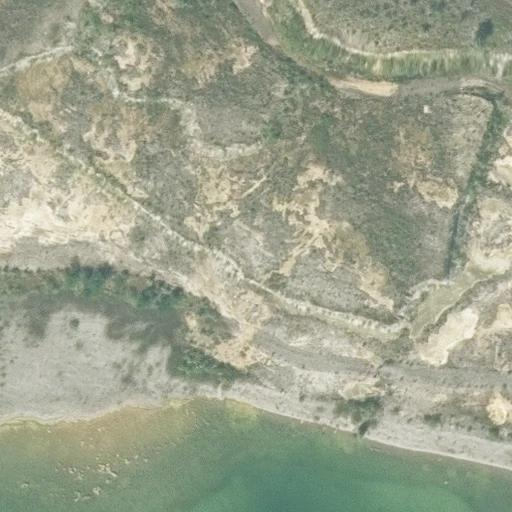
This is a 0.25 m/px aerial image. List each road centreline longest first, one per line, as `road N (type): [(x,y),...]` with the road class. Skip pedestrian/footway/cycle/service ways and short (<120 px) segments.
road 1 (track): [(0,304),(105,303),(233,326),(313,360),(511,382)]
road 2 (track): [(236,0),(288,55),(333,79),(471,75),(511,101)]
